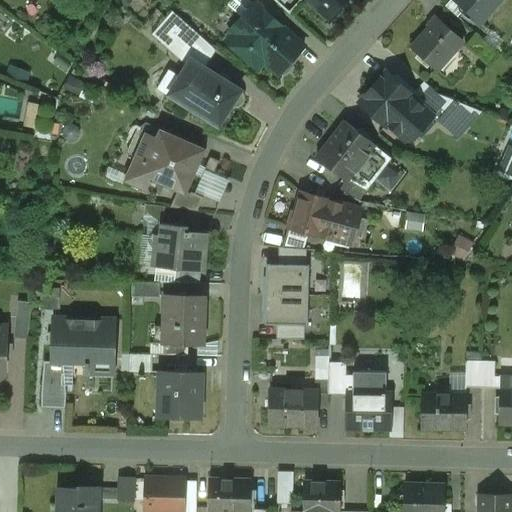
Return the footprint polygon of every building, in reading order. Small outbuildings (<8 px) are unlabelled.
[(246,0),(231,0),(227,5),(242,18),(253,6),(246,0)] [(344,0),(308,0),(328,18),(344,0)] [(452,0),(480,23),(484,19),(485,19),(492,11),(491,10),(500,0),(452,0)] [(289,34),(255,3),(242,18),(230,32),(233,35),(227,42),(257,69),(264,63),(278,75),(279,74),(284,74),(290,67),(290,61),(303,46),(298,42),(299,41),(289,33),(289,34)] [(216,51),(172,12),(151,35),(180,61),(191,48),(196,52),(209,61),(216,51)] [(435,17),(427,27),(429,29),(411,49),(443,78),(444,77),(436,70),(462,42),(435,17)] [(495,53),(476,35),(466,46),(485,64),(495,53)] [(240,91),(191,60),(179,78),(178,79),(186,85),(176,101),(218,127),(230,107),(234,107),(238,107),(241,104),(243,101),(243,98),(242,94),(240,91)] [(386,72),(359,103),(386,127),(388,125),(412,98),(413,96),(412,95),(386,72)] [(174,75),(165,77),(162,82),(161,87),(164,93),(176,101),(186,85),(178,79),(179,78),(174,75)] [(462,104),(438,95),(423,82),(412,95),(413,96),(412,98),(433,117),(432,118),(443,127),(462,104)] [(412,98),(388,125),(405,139),(413,139),(432,118),(433,117),(412,98)] [(27,126),(38,127),(41,103),(30,102),(27,126)] [(374,145),(344,122),(316,158),(346,181),(374,145)] [(206,150),(159,130),(152,146),(148,148),(145,155),(146,159),(145,161),(143,160),(142,163),(139,162),(138,164),(133,161),(124,182),(145,192),(150,181),(176,192),(185,196),(188,191),(206,150)] [(374,145),(347,181),(367,191),(391,159),(374,145)] [(219,161),(209,157),(204,169),(214,173),(219,161)] [(395,160),(378,177),(391,189),(408,172),(395,160)] [(188,191),(185,196),(176,192),(170,208),(197,212),(203,198),(188,191)] [(329,201),(300,193),(295,212),(291,211),(287,228),(319,237),(320,236),(334,240),(335,237),(351,242),(359,213),(343,208),(343,205),(329,202),(329,201)] [(187,227),(160,224),(155,267),(175,269),(200,272),(204,273),(205,262),(201,262),(204,235),(208,235),(208,234),(187,232),(187,227)] [(307,250),(279,247),(278,265),(306,266),(307,250)] [(278,265),(267,265),(266,284),(266,295),(309,296),(309,266),(306,266),(278,265)] [(200,272),(175,269),(174,283),(199,284),(200,272)] [(159,283),(132,283),(131,297),(159,298),(159,283)] [(204,296),(165,295),(164,327),(167,328),(166,342),(163,342),(163,343),(188,344),(202,344),(204,296)] [(309,296),(266,295),(266,305),(265,324),(277,325),(305,326),(308,326),(309,296)] [(31,303),(17,301),(13,339),(27,340),(31,303)] [(114,321),(53,319),(52,363),(54,363),(53,371),(55,371),(56,362),(85,363),(86,376),(88,376),(88,373),(112,374),(114,321)] [(305,326),(277,325),(277,339),(305,340),(305,326)] [(188,344),(163,343),(163,355),(187,356),(188,344)] [(130,355),(122,354),(121,372),(129,372),(130,355)] [(152,355),(130,355),(129,372),(152,372),(152,355)] [(347,363),(330,362),(329,394),(348,395),(348,394),(353,393),(354,375),(346,375),(347,363)] [(481,362),(466,362),(465,388),(480,388),(481,362)] [(495,363),(481,362),(480,388),(500,389),(500,388),(501,388),(501,378),(494,377),(495,363)] [(53,371),(43,370),(41,395),(41,408),(64,409),(65,396),(64,384),(54,384),(55,371),(53,371)] [(201,373),(160,371),(158,417),(200,418),(201,373)] [(387,372),(354,372),(354,375),(353,393),(386,394),(387,372)] [(328,373),(315,373),(315,391),(318,391),(318,395),(328,394),(328,373)] [(511,375),(501,376),(501,378),(501,388),(511,388),(511,375)] [(511,388),(501,388),(500,388),(500,389),(499,423),(511,423),(511,388)] [(315,391),(269,390),(268,426),(317,427),(318,395),(318,391),(315,391)] [(353,393),(348,394),(348,395),(348,428),(389,428),(390,394),(386,394),(353,393)] [(466,395),(422,394),(421,429),(465,430),(466,395)] [(280,471),(279,502),(295,503),(296,471),(280,471)] [(134,479),(119,478),(119,501),(133,501),(134,479)] [(185,480),(145,479),(144,511),(183,511),(184,507),(185,481),(185,480)] [(250,481),(209,480),(207,511),(249,511),(250,508),(250,481)] [(196,482),(185,481),(184,507),(195,508),(196,508),(196,482)] [(339,511),(339,484),(303,483),(303,511),(339,511)] [(443,511),(444,486),(404,485),(403,511),(443,511)] [(98,511),(99,487),(77,486),(77,488),(59,488),(58,506),(56,506),(56,508),(58,508),(57,511),(98,511)] [(509,511),(510,496),(480,495),(479,511),(509,511)]
